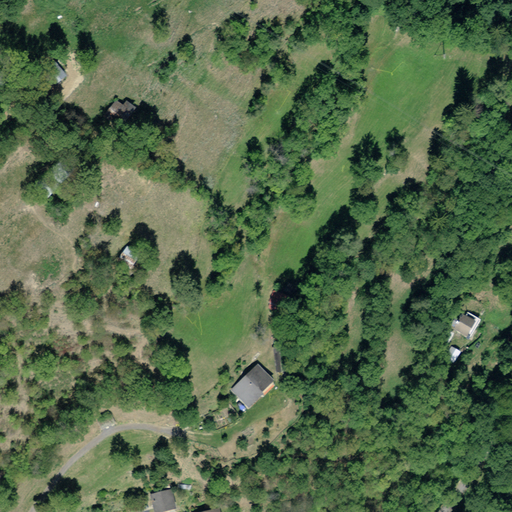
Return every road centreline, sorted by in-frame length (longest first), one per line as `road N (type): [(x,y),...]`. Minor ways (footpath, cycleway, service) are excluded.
road 1 (track): [(33,511),(82,452),(114,428),(147,426)]
road 2 (track): [(147,426),(237,434),(280,407)]
